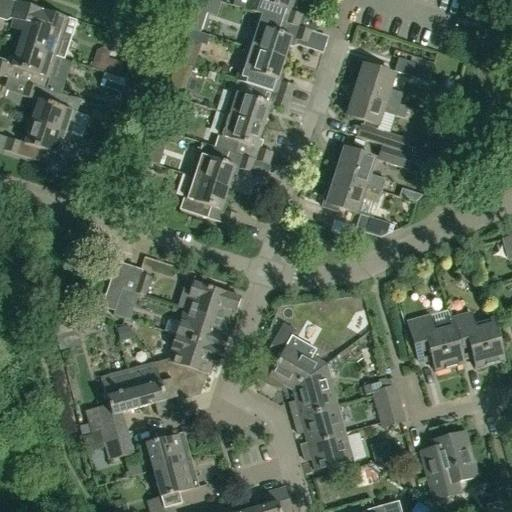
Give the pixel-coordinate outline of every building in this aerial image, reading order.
[(0,0),(0,14),(11,14),(10,0),(0,0)] [(288,0),(236,0),(234,7),(246,11),(257,15),(284,24),(284,23),(298,28),(302,16),(285,10),(288,0)] [(59,34),(65,18),(18,3),(12,20),(19,22),(16,31),(23,33),(19,45),(55,57),(62,35),(59,34)] [(307,45),(311,32),(298,28),(284,23),(284,24),(257,15),(246,48),(284,61),(290,40),(307,45)] [(59,82),(48,79),(55,57),(19,45),(14,59),(9,57),(7,65),(0,62),(0,76),(18,82),(18,81),(26,84),(25,84),(80,102),(80,101),(56,93),(59,82)] [(277,82),(284,61),(246,48),(239,70),(267,79),(263,90),(289,99),(293,87),(277,82)] [(116,73),(120,59),(93,50),(89,65),(116,73)] [(433,71),(432,71),(435,64),(412,57),(410,63),(399,60),(395,73),(428,84),(433,71)] [(363,68),(355,92),(399,106),(402,95),(389,91),(394,78),(363,68)] [(77,113),(80,102),(25,84),(21,97),(38,102),(31,123),(69,135),(76,113),(77,113)] [(285,111),(289,99),(263,90),(259,101),(232,93),(225,115),(262,127),(269,106),(285,111)] [(408,109),(399,106),(355,92),(347,117),(378,127),(382,113),(404,120),(408,109)] [(255,148),(262,129),(262,127),(225,115),(218,137),(228,140),(225,150),(202,143),(202,144),(241,156),(241,157),(254,161),(254,162),(268,166),(272,153),(255,148)] [(62,157),(69,135),(31,123),(24,144),(8,139),(4,151),(31,160),(47,165),(51,153),(62,157)] [(410,141),(377,131),(364,126),(361,125),(357,138),(372,143),(372,144),(382,147),(406,154),(410,141)] [(250,174),(254,162),(254,161),(241,157),(241,156),(202,144),(198,156),(190,178),(227,190),(234,169),(250,174)] [(413,157),(406,154),(382,147),(377,161),(408,171),(413,157)] [(345,151),(336,178),(381,193),(385,181),(369,175),(374,160),(345,151)] [(221,210),(227,190),(190,178),(179,211),(232,228),(237,215),(221,210)] [(377,205),(381,193),(336,178),(331,194),(327,192),(322,208),(338,213),(339,209),(356,215),(361,199),(377,205)] [(387,235),(390,226),(360,216),(355,230),(380,239),(387,235)] [(511,238),(504,241),(504,242),(499,244),(501,254),(507,252),(509,258),(511,256),(511,238)] [(125,300),(135,303),(137,295),(122,290),(129,267),(117,264),(102,307),(121,313),(125,300)] [(140,275),(142,271),(129,267),(122,290),(137,295),(145,297),(150,279),(140,275)] [(193,284),(184,310),(227,324),(231,312),(236,313),(240,299),(193,284)] [(228,338),(223,336),(227,324),(184,310),(179,324),(171,322),(167,324),(164,333),(176,336),(223,352),(228,338)] [(450,321),(450,323),(451,324),(461,363),(473,359),(476,371),(503,363),(491,321),(474,326),(471,315),(450,321)] [(461,363),(451,324),(433,329),(430,318),(409,324),(420,365),(432,361),(436,373),(462,366),(461,363)] [(75,320),(55,323),(60,352),(80,348),(75,320)] [(326,366),(289,345),(296,333),(284,325),(271,347),(272,348),(264,361),(275,367),(265,384),(279,392),(283,386),(293,392),(326,366)] [(219,365),(223,352),(176,336),(168,360),(155,364),(160,384),(172,381),(177,398),(176,399),(177,402),(200,395),(206,376),(209,377),(214,364),(219,365)] [(160,384),(155,364),(128,371),(139,409),(155,404),(158,417),(169,414),(166,402),(176,399),(177,398),(172,381),(160,384)] [(338,408),(326,366),(293,392),(296,403),(289,405),(293,421),(338,408)] [(122,414),(139,409),(128,371),(101,379),(109,405),(95,409),(110,460),(133,454),(122,414)] [(373,394),(374,399),(370,400),(372,407),(376,406),(399,400),(393,380),(364,388),(366,396),(373,394)] [(402,411),(399,400),(376,406),(379,417),(402,411)] [(345,434),(338,408),(293,421),(294,424),(297,436),(305,434),(308,444),(308,445),(345,434)] [(405,424),(402,411),(379,417),(383,430),(405,424)] [(359,447),(349,449),(345,434),(308,445),(308,444),(301,446),(306,462),(312,460),(316,472),(353,461),(352,461),(362,459),(359,447)] [(457,483),(477,478),(464,434),(433,443),(435,450),(422,453),(435,502),(460,495),(457,483)] [(146,445),(153,472),(191,462),(183,435),(164,440),(158,437),(154,443),(146,445)] [(373,446),(377,463),(391,458),(387,442),(373,446)] [(147,502),(149,511),(156,511),(182,505),(179,494),(198,488),(191,462),(153,472),(161,498),(147,502)] [(267,506),(251,511),(250,511),(291,511),(285,489),(264,495),(267,506)] [(401,511),(399,503),(365,511),(401,511)]
